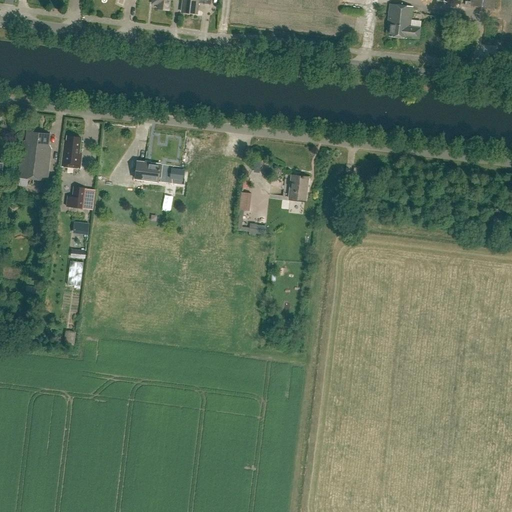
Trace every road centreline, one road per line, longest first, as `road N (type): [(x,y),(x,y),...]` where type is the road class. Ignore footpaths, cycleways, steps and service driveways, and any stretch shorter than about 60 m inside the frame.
road 1 (tertiary): [(511,85),(0,21)]
road 2 (unclassified): [(511,162),(0,99)]
